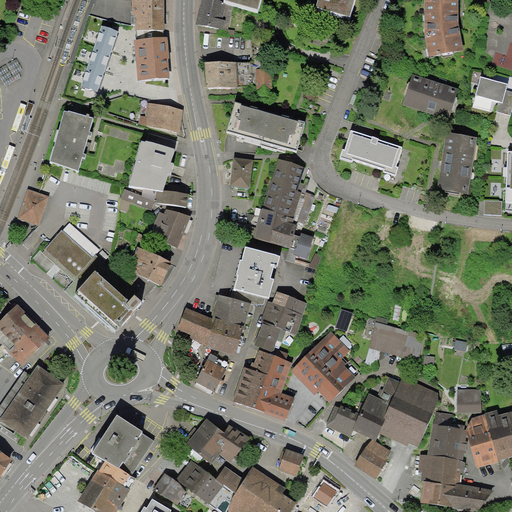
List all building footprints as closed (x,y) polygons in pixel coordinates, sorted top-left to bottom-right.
[(164,0),(131,0),(132,15),(135,15),(136,30),(165,30),(164,0)] [(234,4),(215,0),(201,0),(196,24),(228,31),(234,4)] [(226,0),(258,9),(260,0),(226,0)] [(354,0),(317,0),(316,7),(351,16),(354,0)] [(458,0),(422,0),(423,32),(427,58),(462,51),(456,25),(458,4),(458,0)] [(118,31),(102,25),(93,51),(109,57),(118,31)] [(168,37),(134,40),(138,80),(170,77),(168,59),(169,59),(168,37)] [(102,77),(109,57),(93,51),(86,71),(102,77)] [(15,59),(0,66),(0,75),(5,85),(20,78),(18,73),(22,71),(15,59)] [(235,61),(205,62),(206,88),(237,87),(235,61)] [(272,70),(257,70),(257,94),(271,94),(272,70)] [(97,92),(102,77),(86,71),(81,87),(97,92)] [(459,91),(413,76),(403,107),(449,122),(459,91)] [(508,85),(481,77),(476,97),(498,103),(496,112),(510,116),(511,107),(511,92),(506,91),(508,85)] [(140,115),(139,124),(180,132),(184,110),(148,102),(145,116),(140,115)] [(305,122),(235,102),(226,131),(237,134),(236,138),(285,151),(286,148),(297,151),(305,122)] [(64,110),(50,161),(79,170),(93,119),(64,110)] [(478,138),(447,133),(439,191),(469,195),(478,138)] [(403,149),(352,134),(346,152),(344,152),(341,160),(352,163),(352,161),(385,171),(384,174),(396,178),(399,168),(397,167),(403,149)] [(128,184),(129,185),(143,188),(157,190),(163,191),(163,190),(168,173),(170,173),(174,162),(171,162),(175,148),(146,140),(145,142),(142,141),(128,184)] [(506,203),(485,202),(485,215),(502,215),(502,204),(511,204),(511,152),(508,153),(506,203)] [(254,160),(234,157),(230,185),(250,188),(254,160)] [(305,168),(278,159),(262,208),(294,218),(302,192),(298,191),(305,168)] [(163,191),(157,190),(143,188),(141,195),(156,202),(188,207),(190,194),(163,190),(163,191)] [(49,196),(28,189),(17,218),(39,226),(49,196)] [(152,210),(156,202),(141,195),(124,189),(120,198),(152,210)] [(305,193),(302,192),(294,218),(293,220),(298,221),(305,199),(303,199),(305,193)] [(315,195),(305,192),(305,193),(303,199),(305,199),(298,221),(304,224),(315,195)] [(294,218),(262,208),(253,237),(289,248),(289,247),(294,234),(296,225),(292,223),(293,220),(294,218)] [(160,212),(150,237),(178,248),(192,217),(166,209),(164,214),(160,212)] [(66,288),(75,296),(117,332),(144,302),(93,258),(101,249),(69,222),(42,252),(73,279),(66,288)] [(327,229),(319,226),(316,232),(324,235),(327,229)] [(300,236),(294,234),(289,247),(295,249),(293,254),(306,259),(314,237),(301,233),(300,236)] [(137,262),(131,273),(161,286),(171,263),(137,247),(131,259),(137,262)] [(280,256),(246,247),(242,260),(240,260),(236,274),(238,274),(234,288),(269,298),(274,279),(271,278),(274,266),(277,267),(280,256)] [(308,304),(277,291),(272,302),(268,301),(260,321),(263,322),(286,331),(296,335),(308,304)] [(212,318),(186,308),(178,329),(191,335),(189,337),(209,346),(208,348),(235,356),(251,303),(219,294),(212,318)] [(0,340),(23,364),(49,340),(18,307),(0,323),(0,340)] [(341,309),(335,327),(348,331),(353,313),(341,309)] [(376,316),(375,322),(387,325),(388,319),(376,316)] [(286,331),(263,322),(254,345),(273,352),(275,347),(279,348),(286,331)] [(387,325),(375,322),(369,348),(380,350),(418,360),(425,334),(387,325)] [(350,351),(330,332),(291,372),(315,395),(318,391),(330,403),(359,374),(343,358),(350,351)] [(376,366),(380,350),(369,348),(365,364),(376,366)] [(274,355),(259,349),(254,363),(252,362),(250,368),(244,366),(232,401),(256,409),(274,355)] [(292,362),(274,355),(256,409),(265,412),(264,414),(286,421),(295,397),(282,393),(292,362)] [(227,369),(207,359),(195,381),(214,392),(227,369)] [(36,366),(0,417),(0,421),(30,442),(66,384),(36,366)] [(338,404),(327,426),(351,437),(353,431),(370,439),(354,464),(378,482),(393,454),(377,444),(380,434),(419,451),(440,394),(403,376),(400,381),(389,377),(381,396),(371,393),(361,416),(338,404)] [(481,389),(455,389),(456,412),(482,412),(481,389)] [(511,456),(511,425),(508,412),(498,415),(496,410),(486,413),(499,460),(511,456)] [(453,414),(435,412),(429,456),(463,461),(464,453),(466,453),(468,441),(465,441),(466,433),(467,430),(463,429),(464,421),(453,419),(453,414)] [(499,460),(486,413),(473,418),(467,430),(466,433),(477,468),(499,462),(499,460)] [(143,431),(117,414),(93,453),(106,461),(129,475),(131,477),(154,440),(142,433),(143,431)] [(225,434),(207,420),(187,447),(211,465),(220,456),(234,464),(252,439),(231,426),(225,434)] [(304,458),(286,451),(279,469),(297,476),(304,458)] [(0,480),(14,463),(0,453),(0,480)] [(466,461),(463,461),(429,456),(420,454),(418,472),(422,472),(421,481),(424,481),(424,480),(455,484),(455,483),(460,484),(461,473),(464,474),(466,461)] [(191,460),(176,479),(220,511),(226,511),(234,492),(235,492),(242,477),(225,466),(216,479),(191,460)] [(129,475),(106,461),(99,471),(129,490),(136,479),(131,477),(129,475)] [(287,489),(252,468),(227,510),(231,511),(290,511),(296,503),(283,495),(287,489)] [(99,471),(97,470),(78,501),(95,511),(116,511),(130,491),(129,490),(99,471)] [(165,475),(154,491),(176,507),(188,490),(165,475)] [(477,511),(494,490),(460,484),(455,483),(455,484),(424,480),(424,481),(420,503),(452,507),(452,508),(477,511)] [(169,511),(171,510),(152,499),(147,508),(145,506),(141,511),(169,511)]
